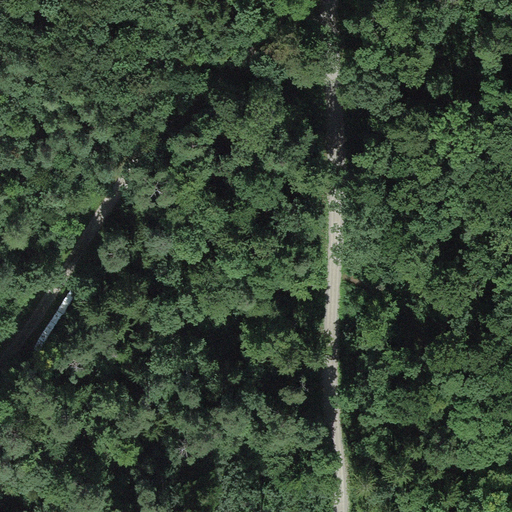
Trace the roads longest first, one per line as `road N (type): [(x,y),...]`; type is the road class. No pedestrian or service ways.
road 1 (track): [(326,0),(346,511)]
road 2 (track): [(314,0),(125,168),(0,357)]
